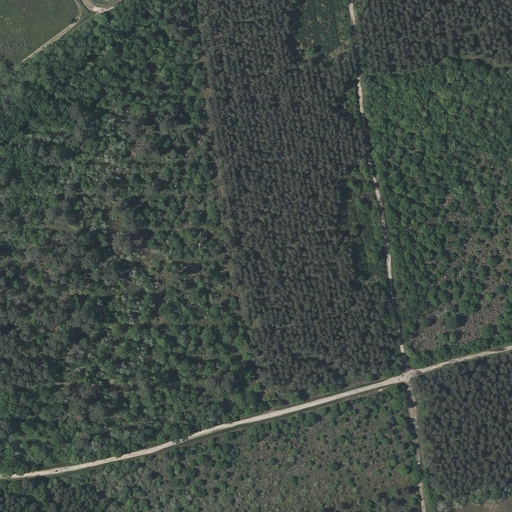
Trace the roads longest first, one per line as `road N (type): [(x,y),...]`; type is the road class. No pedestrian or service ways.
road 1 (track): [(425,511),(410,371),(348,0)]
road 2 (track): [(410,371),(87,482),(0,478)]
